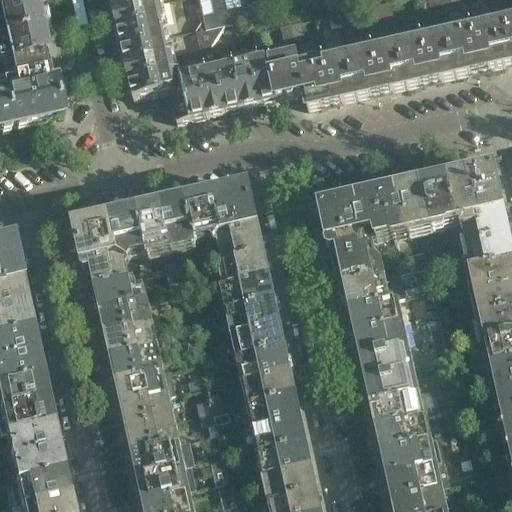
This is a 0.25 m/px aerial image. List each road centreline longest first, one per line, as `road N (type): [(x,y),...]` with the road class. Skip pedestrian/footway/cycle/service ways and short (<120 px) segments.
road 1 (residential): [(345,511),(273,188),(273,155)]
road 2 (residential): [(24,202),(93,511)]
road 3 (residential): [(273,155),(323,152),(509,107)]
road 4 (residential): [(79,0),(118,181)]
road 5 (residential): [(118,181),(273,155)]
